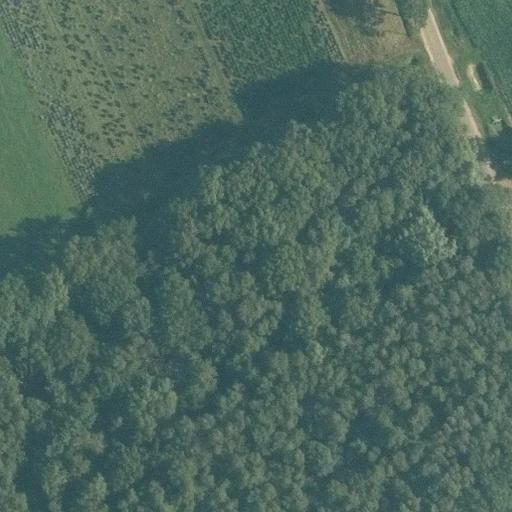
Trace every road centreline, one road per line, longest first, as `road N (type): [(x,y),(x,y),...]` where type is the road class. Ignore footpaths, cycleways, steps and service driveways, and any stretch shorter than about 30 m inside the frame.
road 1 (track): [(441,61),(370,138),(102,353),(62,373),(0,380)]
road 2 (unclassified): [(511,238),(415,0)]
